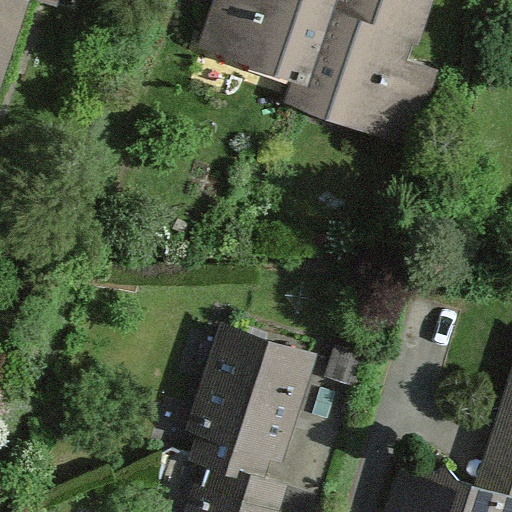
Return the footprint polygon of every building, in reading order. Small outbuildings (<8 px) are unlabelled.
[(0,0),(0,101),(16,106),(40,15),(68,22),(73,0),(0,0)] [(218,0),(200,53),(312,93),(346,0),(218,0)] [(448,0),(346,0),(312,93),(303,117),(415,158),(445,77),(423,68),(448,0)] [(324,362),(223,334),(186,467),(203,472),(289,496),(324,362)] [(511,511),(511,376),(479,478),(409,456),(390,511),(511,511)] [(203,472),(192,511),(284,511),(289,496),(203,472)]
